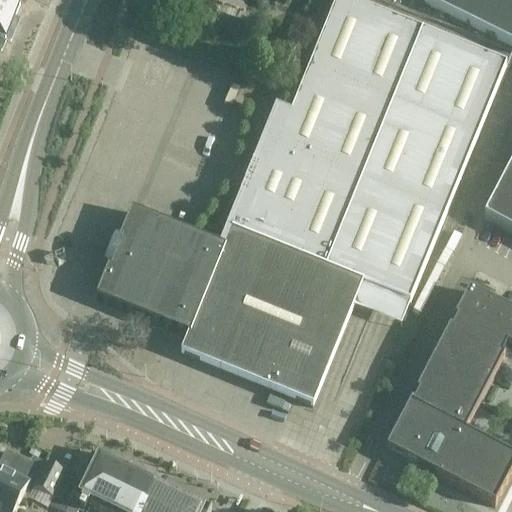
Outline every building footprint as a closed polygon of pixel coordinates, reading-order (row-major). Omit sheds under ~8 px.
[(0,0),(0,50),(0,51),(4,42),(5,40),(10,42),(14,31),(9,29),(19,4),(7,0),(0,0)] [(511,0),(423,0),(422,4),(511,48),(511,0)] [(361,287),(378,294),(408,306),(505,69),(337,1),(289,120),(277,116),(223,251),(130,213),(95,301),(187,339),(180,356),(311,409),(361,287)] [(511,166),(484,220),(511,235),(511,166)] [(511,459),(464,434),(504,359),(501,358),(506,348),(511,350),(511,315),(468,292),(384,454),(494,511),(511,476),(511,459)] [(0,511),(16,511),(28,489),(52,501),(53,502),(65,477),(65,476),(43,465),(41,470),(5,453),(0,462),(0,511)] [(56,511),(64,511),(71,500),(95,511),(209,511),(94,455),(79,484),(65,477),(53,502),(52,501),(48,508),(56,511)]
